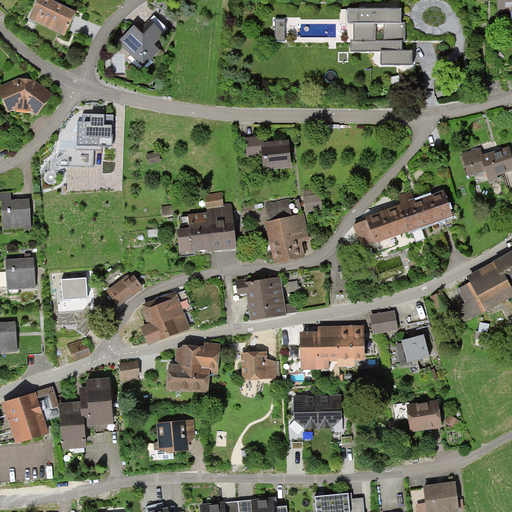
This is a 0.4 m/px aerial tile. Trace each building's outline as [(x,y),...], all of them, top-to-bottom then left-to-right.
[(64,36),(76,11),(53,0),(37,0),(28,18),(64,36)] [(511,0),(497,0),(497,11),(511,10),(511,0)] [(402,8),(347,8),(347,23),(353,23),(353,40),(350,40),(350,52),(381,52),(381,65),(413,65),(413,50),(403,50),(403,41),(406,41),(406,22),(402,22),(402,8)] [(154,15),(150,19),(154,23),(163,32),(168,28),(154,15)] [(149,19),(139,29),(143,34),(154,23),(150,19),(149,19)] [(285,19),(275,19),(275,41),(285,41),(285,19)] [(139,29),(134,25),(118,41),(144,67),(161,50),(154,43),(164,33),(163,32),(154,23),(143,34),(139,29)] [(18,78),(0,85),(0,94),(8,112),(14,110),(31,111),(36,116),(53,94),(34,79),(18,78)] [(113,147),(113,114),(82,113),(82,121),(77,121),(76,149),(102,151),(102,147),(113,147)] [(247,157),(262,155),(261,142),(264,142),(263,135),(245,137),(247,157)] [(261,142),(262,155),(263,170),(291,167),(289,140),(264,142),(261,142)] [(511,170),(511,156),(509,146),(483,155),(480,147),(461,153),(468,176),(485,171),(489,183),(498,180),(497,175),(511,170)] [(158,151),(146,155),(149,165),(161,161),(158,151)] [(12,200),(11,191),(0,191),(0,201),(1,201),(1,200),(12,200)] [(431,192),(422,196),(414,198),(412,191),(398,196),(401,204),(410,231),(453,216),(444,191),(432,195),(431,192)] [(224,206),(224,204),(222,192),(205,194),(207,209),(207,208),(224,206)] [(321,194),(303,196),(306,212),(323,209),(321,194)] [(32,229),(29,198),(12,200),(1,200),(1,201),(3,231),(32,229)] [(269,221),(292,215),(288,198),(266,203),(269,221)] [(224,206),(207,208),(208,212),(212,249),(212,251),(237,248),(231,203),(224,204),(224,206)] [(401,204),(383,210),(392,237),(410,231),(401,204)] [(173,205),(161,206),(163,216),(174,215),(173,205)] [(383,210),(365,216),(367,220),(374,241),(375,243),(392,237),(383,210)] [(212,249),(208,212),(188,214),(189,228),(176,229),(179,253),(180,253),(194,251),(212,249)] [(269,221),(265,222),(275,263),(305,257),(301,241),(310,239),(304,213),(292,215),(269,221)] [(374,241),(367,220),(353,224),(360,246),(374,241)] [(493,262),(467,276),(470,282),(486,311),(511,297),(511,250),(493,261),(493,262)] [(5,259),(7,289),(36,287),(34,258),(5,259)] [(106,291),(118,307),(144,288),(134,275),(130,278),(128,275),(106,291)] [(251,321),(287,315),(287,313),(285,304),(280,276),(249,281),(248,278),(235,280),(238,294),(246,293),(251,321)] [(86,278),(61,279),(63,300),(87,298),(86,278)] [(297,281),(288,282),(289,292),(298,290),(297,281)] [(486,311),(470,282),(457,289),(464,303),(457,307),(465,322),(486,311)] [(186,290),(177,293),(184,313),(193,310),(186,290)] [(176,291),(142,304),(144,309),(141,310),(147,324),(140,326),(148,345),(191,328),(184,313),(177,293),(176,291)] [(442,291),(430,296),(437,311),(448,306),(442,291)] [(296,302),(285,304),(287,313),(297,312),(296,302)] [(395,310),(370,314),(373,334),(398,330),(395,310)] [(95,324),(82,316),(74,329),(86,337),(95,324)] [(0,322),(0,352),(18,352),(16,321),(0,322)] [(478,322),(476,333),(488,335),(490,324),(478,322)] [(364,325),(318,326),(318,331),(300,332),(301,369),(329,369),(329,361),(338,361),(338,367),(355,366),(354,360),(365,360),(364,325)] [(402,342),(407,363),(430,357),(424,334),(401,340),(402,342)] [(85,338),(67,345),(74,362),(91,355),(85,338)] [(221,343),(204,342),(204,346),(201,345),(201,346),(183,344),(182,347),(176,349),(175,364),(169,363),(167,390),(209,392),(210,372),(218,373),(221,343)] [(407,363),(402,342),(395,344),(401,367),(408,365),(407,363)] [(267,351),(241,353),(242,380),(277,378),(277,376),(276,361),(267,358),(267,351)] [(138,360),(119,362),(121,378),(138,376),(140,376),(138,360)] [(138,376),(121,378),(122,385),(139,383),(138,376)] [(80,401),(59,403),(60,416),(62,449),(86,447),(85,427),(113,425),(110,378),(86,379),(86,386),(79,387),(80,401)] [(53,386),(1,403),(16,444),(49,434),(45,421),(60,416),(59,403),(53,386)] [(341,394),(317,395),(318,429),(332,428),(342,418),(341,394)] [(305,429),(318,429),(317,395),(293,395),(294,420),(305,429)] [(438,399),(406,404),(410,432),(442,427),(438,399)] [(460,421),(450,414),(445,422),(455,428),(460,421)] [(173,452),(188,451),(188,444),(195,437),(194,419),(186,420),(156,423),(158,442),(153,443),(154,450),(157,450),(159,450),(168,452),(173,452)] [(159,450),(157,450),(158,460),(174,458),(173,452),(168,452),(159,450)] [(455,481),(423,486),(425,503),(426,511),(458,511),(459,511),(459,509),(458,500),(455,481)] [(350,511),(349,493),(314,496),(315,511),(350,511)] [(352,493),(349,493),(350,511),(364,511),(363,498),(352,498),(352,493)] [(277,497),(251,499),(251,500),(252,511),(274,511),(274,507),(277,507),(277,497)] [(252,511),(251,500),(239,501),(239,511),(252,511)] [(239,511),(239,501),(225,502),(225,511),(239,511)] [(225,511),(225,502),(200,504),(200,511),(225,511)] [(426,511),(425,503),(416,504),(417,511),(426,511)]
